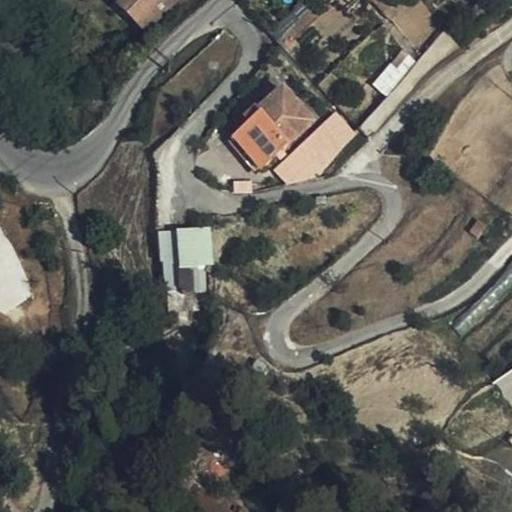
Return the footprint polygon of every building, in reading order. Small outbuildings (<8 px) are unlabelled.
[(131,0),(114,18),(131,33),(163,0),(131,0)] [(163,0),(131,33),(121,45),(141,63),(192,12),(180,0),(179,0),(175,5),(169,0),(163,0)] [(322,0),(317,5),(333,25),(348,11),(354,17),(371,1),(369,0),(322,0)] [(258,173),(308,130),(277,94),(257,112),(260,115),(230,141),(258,173)] [(352,140),(334,119),(297,153),(318,177),(352,140)] [(202,237),(177,239),(185,317),(200,314),(200,300),(207,299),(202,237)] [(185,317),(177,239),(157,241),(170,328),(185,324),(185,317)]
